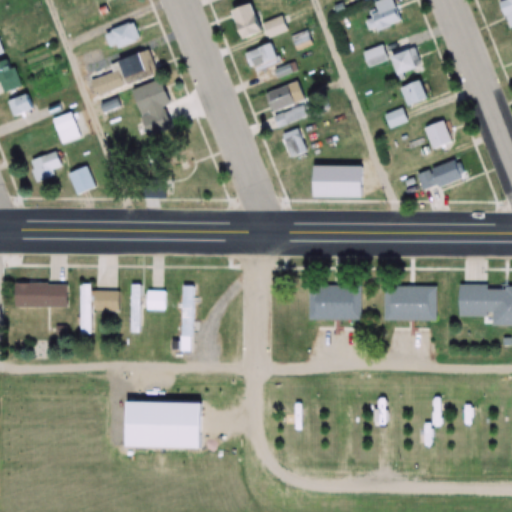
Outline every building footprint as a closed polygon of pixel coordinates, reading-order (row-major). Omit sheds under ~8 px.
[(379,0),(375,2),(379,13),(365,17),(370,31),(402,20),(395,0),(379,0)] [(511,28),(511,0),(507,0),(502,2),(510,29),(511,28)] [(234,12),(245,43),(268,35),(269,39),(289,32),(284,16),(264,23),(257,3),(234,12)] [(106,30),(109,49),(140,43),(137,24),(106,30)] [(289,38),(295,53),(314,46),(308,31),(289,38)] [(245,55),(254,74),(280,63),(272,43),(245,55)] [(369,69),(390,60),(384,44),(363,52),(369,69)] [(421,70),(414,48),(391,56),(398,77),(421,70)] [(130,84),(153,77),(146,54),(123,61),(130,84)] [(23,87),(12,57),(0,61),(0,82),(4,94),(23,87)] [(274,72),(279,80),(295,71),(290,63),(274,72)] [(98,98),(126,85),(119,70),(92,82),(98,98)] [(430,100),(423,80),(401,88),(408,108),(430,100)] [(149,137),(176,129),(163,81),(135,89),(149,137)] [(264,94),(270,114),(307,102),(301,83),(264,94)] [(6,100),(12,118),(36,111),(31,93),(6,100)] [(313,102),(272,119),(277,131),(317,114),(313,102)] [(391,129),(408,121),(403,109),(385,117),(391,129)] [(84,138),(78,111),(53,118),(60,144),(84,138)] [(425,129),(434,151),(456,141),(447,119),(425,129)] [(308,154),(301,130),(283,135),(290,159),(308,154)] [(58,151),(30,161),(37,183),(56,176),(54,171),(63,167),(58,151)] [(438,188),(465,182),(460,161),(417,171),(421,190),(438,186),(438,188)] [(335,184),(330,164),(298,172),(303,193),(335,184)] [(68,175),(76,196),(97,188),(88,167),(68,175)] [(68,283),(17,284),(17,308),(68,307),(68,283)] [(80,335),(93,335),(93,312),(120,312),(120,291),(94,291),(94,284),(80,284),(80,335)] [(141,284),(130,284),(130,333),(141,333),(141,284)] [(363,285),(310,285),(309,320),(363,320),(363,285)] [(179,317),(172,316),(172,335),(180,336),(179,351),(194,351),(195,286),(180,286),(179,317)] [(437,321),(437,286),(385,286),(385,321),(437,321)] [(460,316),(511,315),(511,286),(460,287),(460,316)] [(146,310),(165,310),(165,292),(146,292),(146,310)] [(131,397),(205,397),(205,444),(131,444),(131,397)]
